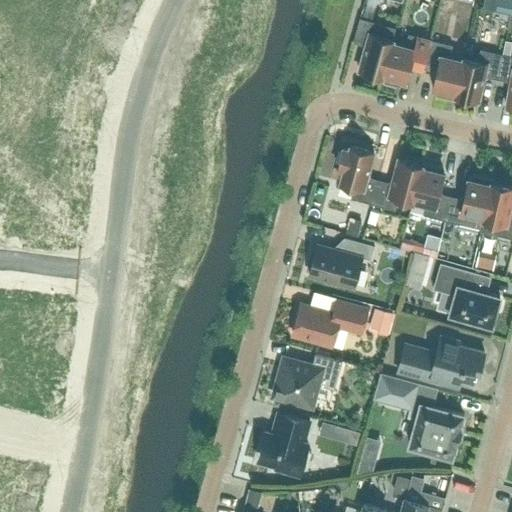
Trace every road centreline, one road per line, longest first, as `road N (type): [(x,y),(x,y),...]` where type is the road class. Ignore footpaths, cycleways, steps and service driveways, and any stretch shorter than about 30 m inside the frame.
road 1 (residential): [(204,511),(320,100),(511,141)]
road 2 (unclassified): [(69,511),(125,147),(136,94),(175,0)]
road 3 (residential): [(477,511),(511,387)]
